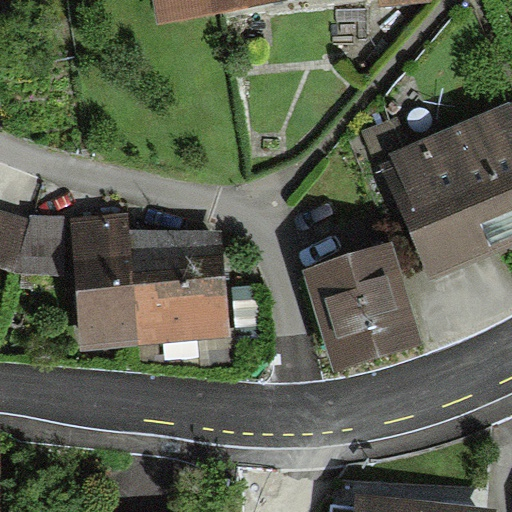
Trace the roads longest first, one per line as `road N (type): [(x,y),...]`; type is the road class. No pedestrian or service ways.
road 1 (tertiary): [(0,390),(268,411)]
road 2 (tertiary): [(268,411),(360,411),(511,353)]
